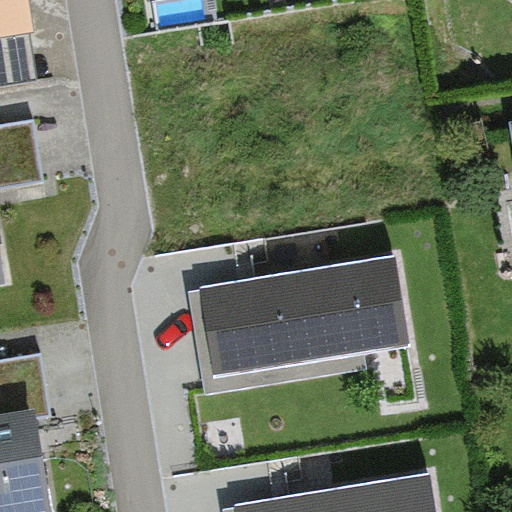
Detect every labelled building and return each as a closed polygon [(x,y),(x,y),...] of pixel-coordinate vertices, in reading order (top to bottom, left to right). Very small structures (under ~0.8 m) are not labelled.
[(0,0),(0,44),(9,43),(2,0),(0,0)] [(0,282),(16,280),(4,192),(50,186),(42,126),(0,131),(0,282)] [(410,348),(396,258),(203,289),(214,362),(282,351),(285,368),(410,348)] [(0,511),(52,511),(32,359),(0,363),(0,511)] [(435,511),(430,476),(236,507),(237,511),(435,511)]
